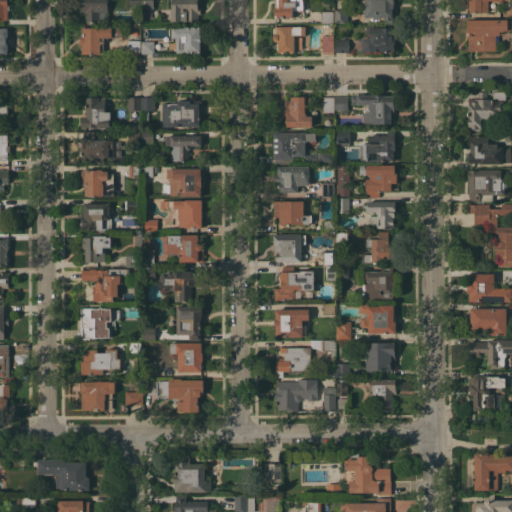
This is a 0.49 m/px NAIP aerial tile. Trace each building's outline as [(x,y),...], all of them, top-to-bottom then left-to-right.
[(0,19),(0,0),(7,0),(8,19),(0,19)] [(108,0),(108,11),(107,11),(107,21),(86,21),(86,12),(83,12),(83,11),(80,11),(80,0),(108,0)] [(153,0),(153,8),(151,8),(152,17),(141,17),(141,0),(153,0)] [(171,8),(172,8),(172,0),(198,0),(198,7),(201,7),(201,14),(198,14),(198,21),(171,21),(171,8)] [(303,0),(303,10),(293,10),(293,17),(274,17),(274,6),(276,6),(275,0),(303,0)] [(394,0),(394,8),(393,8),(392,23),(384,23),(384,17),(380,17),(380,19),(374,19),(374,17),(364,17),(364,2),(366,2),(366,0),(394,0)] [(488,0),(488,12),(469,12),(469,0),(488,0)] [(348,10),(348,22),(335,22),(335,9),(348,10)] [(321,11),(333,11),(333,23),(321,23),(321,11)] [(508,19),(508,20),(511,20),(511,30),(508,30),(504,30),(504,31),(501,31),(501,33),(500,33),(500,35),(496,35),(496,36),(498,36),(498,41),(496,41),(496,50),(468,51),(468,35),(475,35),(475,32),(467,32),(467,19),(508,19)] [(377,25),(377,27),(392,27),(392,35),(394,35),(394,38),(396,38),(396,40),(394,40),(394,44),(396,44),(396,47),(394,47),(394,51),(392,51),(392,53),(389,53),(389,51),(381,51),(381,53),(374,53),(374,51),(371,51),(371,53),(365,53),(365,51),(363,51),(362,45),(361,45),(361,40),(362,40),(362,38),(370,38),(370,36),(369,36),(369,34),(366,34),(366,25),(377,25)] [(100,27),(100,26),(122,27),(121,38),(112,38),(112,37),(111,37),(111,45),(107,45),(107,37),(104,37),(104,54),(83,53),(83,44),(81,44),(81,35),(83,35),(83,27),(100,27)] [(170,28),(184,28),(184,27),(200,26),(200,51),(176,52),(176,38),(170,38),(170,28)] [(306,26),(306,35),(295,35),(295,36),(302,36),(302,49),(295,49),(295,52),(293,52),(293,53),(290,53),(290,52),(283,52),(283,53),(280,53),(280,52),(278,52),(278,50),(277,50),(277,43),(278,43),(278,41),(274,41),(274,26),(306,26)] [(0,27),(8,27),(8,33),(12,33),(12,40),(8,40),(8,54),(0,54),(0,27)] [(328,35),(328,34),(333,34),(334,51),(333,51),(333,53),(322,53),(322,35),(328,35)] [(335,52),(335,38),(349,39),(349,52),(335,52)] [(140,54),(128,54),(128,39),(140,39),(140,54)] [(154,53),(141,53),(141,40),(154,40),(154,53)] [(505,92),(506,100),(503,100),(504,117),(483,118),(481,119),(481,131),(468,131),(469,98),(478,98),(479,92),(488,92),(488,99),(493,99),(493,92),(505,92)] [(363,113),(369,112),(369,109),(369,107),(366,107),(366,104),(351,104),(351,96),(357,96),(357,94),(384,94),(384,95),(394,95),(394,112),(391,112),(391,123),(369,123),(363,123),(363,113)] [(98,97),(98,96),(105,96),(105,111),(111,111),(111,119),(110,119),(110,127),(81,127),(81,116),(86,116),(86,97),(98,97)] [(286,126),(286,120),(274,120),(274,105),(285,105),(285,99),(291,99),(291,97),(293,97),(293,96),(311,96),(311,106),(305,106),(305,113),(307,113),(307,116),(312,116),(312,127),(286,126)] [(334,109),(334,112),(323,112),(322,96),(334,96),(334,109)] [(334,96),(348,96),(348,109),(334,109),(334,96)] [(141,110),(128,110),(128,97),(141,97),(141,110)] [(154,97),(154,110),(141,110),(141,97),(154,97)] [(0,100),(7,100),(8,116),(0,116),(0,100)] [(202,101),(201,119),(200,119),(200,126),(188,126),(188,127),(184,127),(184,126),(182,126),(182,128),(177,128),(178,126),(163,126),(163,118),(162,118),(162,111),(163,103),(169,103),(170,102),(177,102),(177,100),(202,101)] [(336,146),(336,130),(350,129),(349,146),(336,146)] [(385,160),(385,161),(361,161),(361,143),(368,143),(369,135),(387,135),(387,129),(394,129),(395,150),(394,150),(394,160),(385,160)] [(116,140),(116,159),(113,159),(113,148),(109,148),(109,157),(104,157),(104,162),(81,162),(81,141),(84,141),(83,131),(94,131),(95,140),(116,140)] [(140,144),(128,144),(129,131),(140,131),(140,144)] [(154,143),(142,143),(142,131),(154,131),(154,143)] [(316,132),(316,141),(306,141),(306,153),(319,153),(319,152),(335,152),(335,163),(305,163),(305,156),(294,156),(294,159),(293,159),(293,164),(275,164),(275,159),(274,159),(274,148),(272,148),(272,141),(273,141),(273,132),(316,132)] [(0,134),(8,134),(8,145),(9,145),(9,151),(8,151),(8,160),(0,160),(0,134)] [(202,135),(202,145),(192,145),(192,147),(190,149),(189,149),(189,160),(171,160),(171,145),(166,145),(166,135),(202,135)] [(511,162),(503,162),(503,163),(479,164),(479,163),(469,163),(469,152),(470,152),(470,146),(468,146),(468,136),(488,135),(489,143),(497,143),(497,147),(503,147),(503,148),(511,148),(511,162)] [(349,164),(350,196),(338,196),(337,164),(349,164)] [(395,164),(395,173),(397,173),(397,183),(391,183),(391,190),(379,190),(379,197),(366,197),(366,190),(365,190),(365,180),(366,180),(366,179),(370,179),(370,175),(360,175),(360,165),(395,164)] [(129,165),(141,165),(140,177),(128,177),(129,165)] [(153,176),(142,176),(142,165),(153,165),(153,176)] [(280,192),(280,181),(275,181),(275,175),(278,175),(277,166),(309,166),(309,185),(298,185),(298,192),(280,192)] [(202,187),(201,187),(201,196),(180,196),(180,195),(169,195),(169,194),(162,194),(162,184),(170,184),(170,179),(167,179),(167,169),(173,168),(201,168),(201,176),(202,176),(202,187)] [(85,187),(81,187),(81,169),(103,169),(103,171),(108,171),(108,173),(114,173),(114,195),(104,195),(104,196),(85,196),(85,187)] [(0,170),(8,170),(8,184),(4,184),(4,191),(0,191),(0,170)] [(480,194),(480,201),(469,201),(469,195),(469,180),(468,180),(468,170),(501,170),(501,179),(505,179),(505,183),(506,183),(506,187),(504,187),(505,194),(480,194)] [(321,183),(333,183),(333,198),(333,199),(322,199),(322,198),(321,183)] [(349,213),(337,213),(337,198),(349,198),(349,213)] [(126,211),(126,199),(139,199),(139,211),(126,211)] [(203,227),(185,227),(185,226),(180,226),(174,225),(172,225),(172,208),(160,208),(160,200),(185,200),(185,199),(202,199),(203,227)] [(279,224),(279,216),(274,216),(274,201),(304,200),(304,215),(310,214),(310,224),(279,224)] [(395,201),(395,211),(395,217),(394,217),(394,228),(378,228),(378,227),(370,227),(370,216),(378,216),(378,214),(377,214),(377,211),(367,211),(367,210),(366,210),(366,204),(367,204),(367,201),(395,201)] [(511,201),(466,203),(469,230),(494,234),(494,266),(511,266),(511,201)] [(110,203),(110,205),(109,205),(109,215),(110,215),(110,218),(112,218),(112,230),(81,229),(82,211),(84,211),(84,203),(110,203)] [(0,205),(1,205),(1,215),(8,215),(8,231),(0,231),(0,205)] [(145,215),(148,215),(148,219),(158,219),(157,231),(145,231),(145,215)] [(322,231),(322,220),(334,220),(334,231),(322,231)] [(391,262),(381,262),(381,263),(378,263),(379,262),(376,262),(376,263),(373,263),(373,262),(362,262),(363,254),(372,254),(372,247),(366,247),(366,239),(378,239),(378,231),(388,231),(388,242),(389,242),(389,246),(397,246),(397,257),(391,256),(391,262)] [(347,232),(347,248),(336,248),(336,232),(347,232)] [(142,266),(125,266),(125,255),(134,255),(134,233),(142,233),(142,237),(142,266)] [(277,261),(277,252),(275,252),(275,245),(274,245),(274,243),(274,234),(301,233),(301,234),(306,234),(306,244),(302,244),(302,261),(277,261)] [(198,234),(198,243),(200,243),(202,244),(202,249),(201,249),(203,249),(203,262),(198,262),(198,261),(180,261),(180,253),(165,253),(165,250),(163,250),(162,235),(168,235),(167,234),(198,234)] [(86,262),(85,247),(83,247),(83,237),(93,237),(93,236),(110,235),(111,247),(105,247),(105,261),(86,262)] [(150,237),(150,249),(155,249),(155,266),(142,266),(142,237),(150,237)] [(0,239),(8,239),(8,249),(7,249),(7,263),(0,263),(0,239)] [(323,266),(323,250),(335,250),(335,266),(323,266)] [(381,271),(381,265),(393,265),(393,280),(395,280),(395,284),(393,284),(393,297),(362,297),(362,280),(365,280),(365,271),(381,271)] [(202,284),(195,284),(195,286),(191,286),(192,300),(174,301),(174,289),(158,290),(158,279),(160,279),(160,274),(161,274),(161,266),(174,266),(174,269),(181,269),(181,270),(184,270),(192,270),(192,272),(202,272),(202,284)] [(314,281),(316,281),(316,283),(314,283),(314,290),(314,292),(312,292),(312,290),(306,290),(306,291),(301,291),(301,290),(298,290),(298,289),(294,289),(294,300),(275,300),(275,288),(282,288),(282,279),(280,279),(280,274),(282,274),(282,266),(294,266),(294,271),(300,271),(300,270),(314,270),(314,281)] [(335,266),(335,277),(335,281),(323,281),(323,266),(335,266)] [(349,266),(349,277),(335,277),(335,266),(349,266)] [(143,280),(142,267),(156,267),(156,280),(143,280)] [(93,286),(95,286),(95,280),(82,280),(82,269),(90,269),(90,268),(96,268),(96,269),(106,269),(106,268),(128,268),(129,275),(122,275),(122,283),(118,283),(118,295),(114,295),(114,301),(93,300),(93,286)] [(0,270),(5,270),(5,273),(8,273),(9,287),(3,287),(3,299),(0,299),(0,270)] [(494,287),(511,287),(511,301),(469,301),(469,292),(467,292),(467,280),(469,280),(469,273),(494,273),(494,287)] [(322,315),(322,304),(335,303),(335,315),(322,315)] [(380,303),(380,304),(394,304),(394,321),(396,321),(396,332),(368,332),(368,327),(360,327),(360,313),(359,313),(359,303),(380,303)] [(0,339),(0,304),(4,304),(4,318),(9,318),(9,325),(4,325),(4,339),(0,339)] [(112,320),(107,320),(107,327),(110,327),(110,328),(111,328),(111,336),(96,336),(96,338),(90,338),(90,339),(80,339),(80,307),(99,308),(99,306),(103,307),(103,308),(112,308),(112,320)] [(202,306),(202,315),(201,315),(201,320),(200,320),(200,325),(201,325),(201,329),(200,329),(200,339),(189,339),(189,334),(176,334),(176,322),(177,322),(177,306),(202,306)] [(506,307),(506,317),(509,317),(509,328),(511,328),(511,336),(502,336),(502,334),(490,334),(490,330),(470,330),(470,308),(506,307)] [(309,308),(309,319),(302,319),(302,324),(306,324),(306,335),(303,335),(303,336),(276,337),(276,327),(275,327),(275,318),(276,318),(276,309),(309,308)] [(351,339),(336,339),(336,325),(340,325),(340,321),(351,321),(351,339)] [(155,339),(143,339),(143,327),(155,327),(155,339)] [(511,352),(506,353),(506,356),(511,356),(511,368),(487,368),(487,354),(469,355),(469,341),(488,341),(488,340),(511,339),(511,352)] [(330,358),(330,350),(323,350),(316,348),(311,347),(310,347),(310,340),(336,340),(336,350),(335,350),(335,358),(330,358)] [(118,358),(121,358),(121,369),(103,369),(103,373),(82,374),(81,361),(84,361),(84,349),(86,349),(86,341),(97,341),(97,349),(98,349),(98,352),(106,352),(105,348),(118,348),(118,358)] [(141,352),(128,352),(128,341),(141,341),(141,352)] [(178,353),(170,353),(170,342),(175,342),(202,342),(202,352),(203,352),(203,361),(202,361),(202,371),(178,371),(178,364),(178,353)] [(395,359),(391,359),(391,369),(377,369),(377,375),(367,376),(367,342),(395,342),(395,359)] [(0,344),(9,344),(9,377),(0,377),(0,344)] [(311,370),(283,370),(283,377),(276,377),(276,360),(278,360),(278,357),(284,357),(284,352),(281,352),(281,347),(310,347),(311,347),(311,370)] [(154,366),(156,366),(156,377),(143,377),(143,352),(154,352),(154,366)] [(349,376),(336,376),(336,362),(349,362),(349,376)] [(488,375),(488,376),(499,376),(499,377),(505,377),(505,386),(489,386),(490,394),(494,394),(505,394),(505,406),(494,407),(494,410),(473,410),(473,395),(470,395),(470,390),(469,389),(469,385),(470,384),(470,376),(473,376),(473,375),(488,375)] [(181,378),(181,379),(203,379),(203,391),(200,391),(200,396),(198,396),(198,404),(199,404),(199,411),(177,411),(177,397),(169,397),(169,395),(157,396),(157,381),(169,381),(168,378),(181,378)] [(396,394),(393,394),(393,410),(380,410),(380,398),(369,398),(369,388),(366,388),(364,386),(364,382),(366,380),(370,380),(370,379),(396,378),(396,394)] [(298,381),(298,379),(317,379),(317,400),(308,400),(308,398),(302,398),(301,400),(300,400),(298,401),(298,402),(306,404),(306,411),(289,411),(289,409),(278,409),(278,401),(275,401),(275,390),(278,390),(278,381),(298,381)] [(348,395),(336,395),(336,382),(345,382),(345,380),(348,380),(348,395)] [(81,410),(81,381),(115,381),(115,392),(106,392),(106,399),(105,399),(106,410),(81,410)] [(0,384),(2,384),(3,383),(5,383),(5,384),(10,384),(10,397),(6,397),(6,409),(0,409),(0,384)] [(324,387),(335,387),(335,411),(323,411),(324,387)] [(143,391),(143,405),(128,405),(128,413),(119,413),(119,402),(125,402),(125,391),(143,391)] [(347,408),(338,408),(337,398),(347,398),(347,408)] [(511,472),(497,472),(497,489),(475,489),(475,453),(489,452),(489,453),(501,453),(501,455),(511,455),(511,472)] [(205,463),(205,481),(211,481),(212,491),(174,491),(174,483),(173,483),(173,474),(175,474),(175,464),(179,464),(179,455),(190,455),(190,463),(205,463)] [(373,467),(390,467),(390,480),(391,480),(391,494),(378,494),(378,492),(364,492),(364,493),(359,493),(359,492),(350,492),(350,488),(349,488),(349,485),(350,485),(350,483),(345,483),(345,467),(343,467),(343,462),(344,462),(344,460),(348,460),(348,459),(349,459),(349,457),(357,457),(357,456),(373,456),(373,467)] [(69,489),(61,489),(61,488),(55,488),(55,473),(38,473),(38,459),(63,459),(63,461),(86,462),(86,477),(89,477),(90,490),(69,489)] [(271,481),(271,478),(263,478),(263,463),(281,463),(281,481),(271,481)] [(246,511),(234,511),(234,494),(254,494),(254,511),(246,511)] [(511,511),(476,511),(476,501),(484,501),(484,499),(486,499),(485,494),(494,494),(494,500),(511,499),(511,511)] [(186,495),(186,501),(208,501),(208,511),(197,511),(175,511),(175,501),(176,501),(176,495),(186,495)] [(21,507),(21,496),(35,496),(36,507),(21,507)] [(376,502),(376,498),(391,498),(391,510),(386,510),(386,511),(341,511),(341,504),(345,504),(345,502),(376,502)] [(264,511),(275,511),(275,499),(264,499),(264,511)] [(321,511),(307,511),(307,505),(299,505),(299,499),(317,499),(321,499),(321,511)] [(84,500),(84,501),(89,501),(89,511),(58,511),(58,500),(84,500)]
